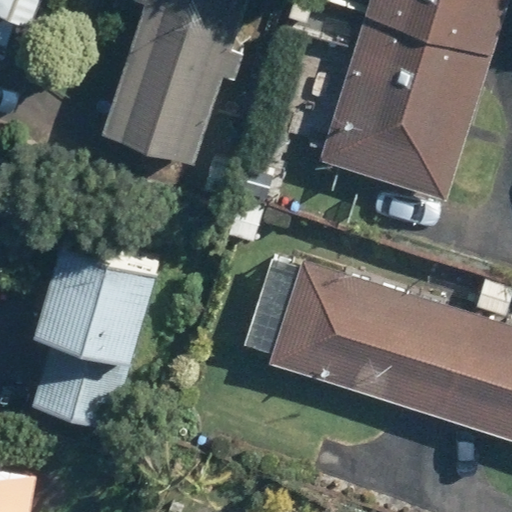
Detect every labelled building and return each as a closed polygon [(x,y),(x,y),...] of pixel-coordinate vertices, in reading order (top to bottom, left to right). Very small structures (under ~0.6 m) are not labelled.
[(42,0),(16,0),(37,10),(42,0)] [(256,0),(155,0),(117,120),(210,149),(256,0)] [(464,186),(511,14),(511,0),(373,0),(332,149),(464,186)] [(126,415),(146,340),(155,343),(184,240),(81,211),(52,314),(61,317),(41,393),(126,415)] [(511,312),(319,247),(313,264),(281,253),(255,329),(287,340),(285,347),(511,423),(511,312)] [(51,511),(48,511),(53,450),(0,445),(0,511),(51,511)]
